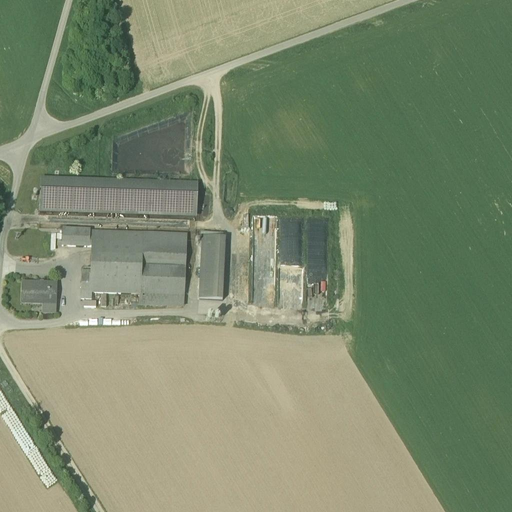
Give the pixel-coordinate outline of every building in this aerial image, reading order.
[(197,184),(40,178),(39,213),(196,219),(197,184)] [(142,235),(90,233),(90,231),(62,230),(62,241),(61,246),(61,247),(91,248),(90,271),(90,277),(89,277),(89,294),(91,294),(140,296),(184,297),(186,249),(141,247),(142,235)] [(187,236),(142,235),(141,247),(186,249),(187,236)] [(205,238),(202,238),(199,300),(222,301),(225,240),(221,239),(205,238)] [(89,277),(81,277),(80,300),(91,300),(91,294),(89,294),(89,277)] [(56,284),(22,283),(21,304),(42,305),(43,302),(55,303),(56,284)] [(184,297),(140,296),(139,305),(184,307),(184,297)] [(55,303),(43,302),(42,305),(42,313),(55,314),(55,303)] [(262,384),(252,389),(273,425),(282,420),(262,384)] [(375,432),(366,436),(381,472),(391,468),(375,432)]
